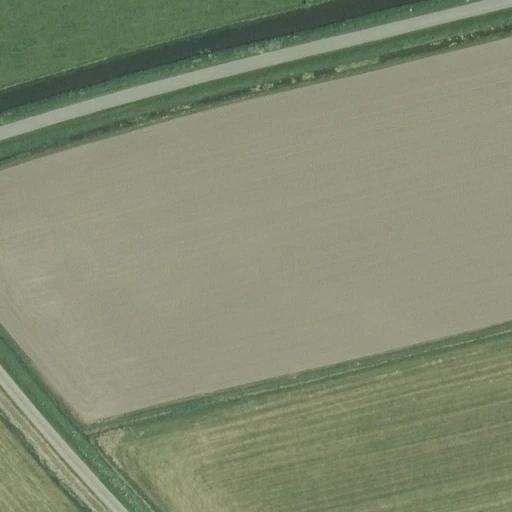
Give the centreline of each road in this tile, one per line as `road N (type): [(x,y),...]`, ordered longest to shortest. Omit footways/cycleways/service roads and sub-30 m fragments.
road 1 (unclassified): [(0,133),(511,1)]
road 2 (unclassified): [(118,511),(0,371)]
